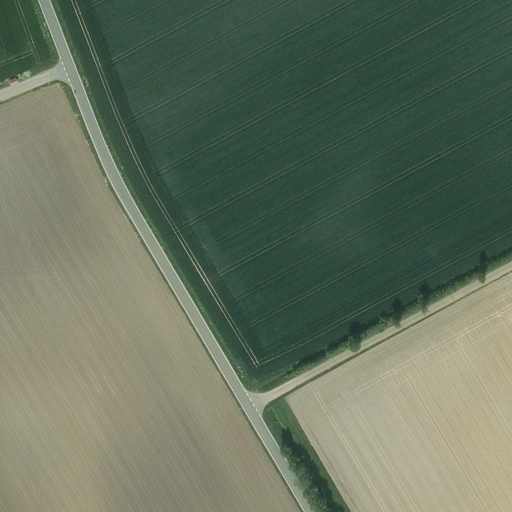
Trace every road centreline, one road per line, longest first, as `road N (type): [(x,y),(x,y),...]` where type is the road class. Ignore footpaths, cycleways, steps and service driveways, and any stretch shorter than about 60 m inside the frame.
road 1 (tertiary): [(248,405),(109,166),(69,66)]
road 2 (unclassified): [(511,264),(248,405)]
road 3 (tertiary): [(310,511),(248,405)]
